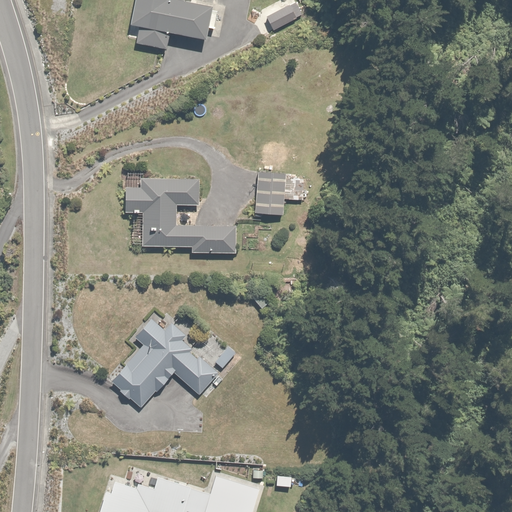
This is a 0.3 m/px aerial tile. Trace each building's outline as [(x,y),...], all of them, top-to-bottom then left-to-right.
[(141,0),(137,27),(144,28),(141,45),(169,50),(172,34),(210,41),(216,8),(186,2),(186,0),(141,0)] [(255,168),(252,209),(280,211),(282,195),(292,196),(294,172),(283,172),(284,170),(255,168)] [(140,184),(122,184),(122,209),(141,209),(141,242),(189,243),(189,249),(233,249),(233,222),(174,222),(174,201),(196,201),(196,175),(141,175),(140,184)] [(171,320),(162,330),(148,317),(132,334),(141,342),(108,379),(139,406),(171,369),(196,391),(215,370),(187,344),(190,341),(183,335),(190,327),(179,318),(175,324),(171,320)] [(229,354),(222,349),(213,360),(220,366),(229,354)] [(107,489),(101,487),(93,511),(144,511),(146,508),(158,511),(203,511),(210,492),(153,474),(150,485),(112,473),(107,489)]
